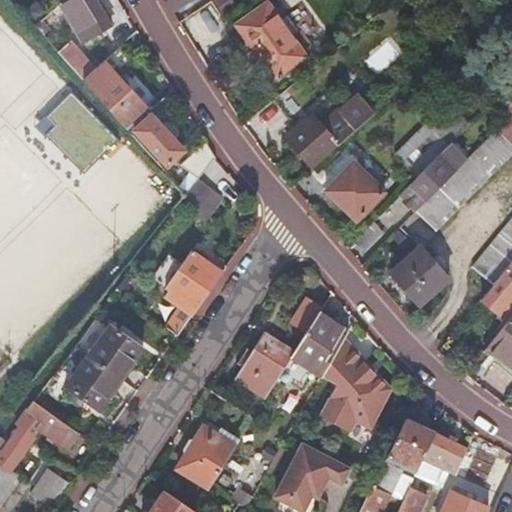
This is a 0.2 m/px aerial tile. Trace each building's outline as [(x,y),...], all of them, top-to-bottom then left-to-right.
[(64,0),(60,4),(90,51),(118,33),(97,0),(64,0)] [(167,0),(173,11),(189,0),(167,0)] [(272,82),(307,58),(267,0),(231,24),(272,82)] [(393,0),(389,4),(405,25),(427,6),(420,0),(393,0)] [(365,24),(323,59),(332,70),(374,35),(365,24)] [(72,45),(61,55),(84,80),(95,69),(72,45)] [(137,61),(122,45),(95,69),(84,80),(124,124),(145,105),(119,78),(137,61)] [(294,83),(253,117),(263,129),(305,94),(294,83)] [(336,132),(344,141),(371,116),(364,107),(336,132)] [(425,201),(415,212),(435,231),(511,152),(511,112),(454,172),(425,201)] [(161,126),(151,115),(135,130),(167,165),(183,150),(172,138),(176,135),(177,128),(172,121),(164,122),(161,126)] [(310,166),(336,143),(312,117),(286,139),(310,166)] [(406,176),(412,181),(437,155),(447,145),(425,122),(394,154),(411,171),(406,176)] [(479,140),(466,125),(456,136),(469,150),(479,140)] [(214,157),(205,141),(181,164),(189,173),(179,186),(187,194),(206,168),(214,157)] [(412,181),(408,184),(425,201),(454,172),(437,155),(412,181)] [(383,191),(353,160),(324,189),(354,220),(383,191)] [(216,176),(206,168),(187,194),(180,204),(192,212),(216,176)] [(511,215),(470,267),(492,285),(511,260),(511,215)] [(417,305),(447,278),(418,246),(389,272),(417,305)] [(163,326),(176,335),(222,273),(190,250),(162,292),(180,304),(163,326)] [(488,290),(504,303),(511,293),(511,260),(492,285),(488,290)] [(488,290),(479,301),(498,316),(507,306),(504,303),(488,290)] [(317,313),(319,309),(302,297),(288,320),(305,331),(317,313)] [(292,350),(278,373),(301,386),(311,372),(320,377),(321,375),(344,336),(346,333),(340,331),(342,326),(317,313),(305,331),(292,350)] [(511,315),(482,352),(511,375),(511,315)] [(474,332),(463,324),(446,344),(456,353),(474,332)] [(92,355),(122,379),(145,348),(115,325),(92,355)] [(231,378),(263,397),(278,373),(292,350),(261,331),(231,378)] [(366,361),(344,336),(321,375),(337,383),(319,416),(349,432),(355,421),(370,428),(390,389),(375,372),(373,373),(364,363),(366,361)] [(98,409),(122,379),(92,355),(69,386),(98,409)] [(3,445),(0,448),(0,462),(10,470),(40,428),(68,448),(79,432),(35,401),(31,407),(34,409),(6,447),(3,445)] [(433,431),(404,416),(357,511),(379,511),(401,468),(393,464),(396,457),(416,467),(420,458),(432,433),(433,431)] [(210,483),(233,446),(204,428),(176,469),(206,488),(210,483)] [(465,449),(432,433),(420,458),(429,462),(433,454),(449,461),(457,465),(465,449)] [(322,457),(300,446),(275,495),(288,501),(286,504),(303,511),(311,496),(316,485),(322,474),(328,477),(341,484),(349,468),(322,455),(322,457)] [(420,458),(416,467),(414,472),(436,483),(442,469),(429,462),(420,458)] [(453,474),(457,465),(449,461),(444,470),(453,474)] [(0,462),(0,497),(16,475),(15,473),(10,470),(0,462)] [(33,487),(52,500),(66,482),(46,468),(33,487)] [(328,477),(322,474),(316,485),(311,496),(317,498),(322,488),(328,477)] [(423,494),(407,486),(403,496),(419,503),(423,494)] [(49,505),(52,500),(33,487),(30,492),(49,505)] [(236,487),(229,497),(242,507),(248,497),(236,487)] [(483,511),(488,503),(472,495),(471,499),(448,488),(437,511),(483,511)] [(191,511),(192,511),(163,490),(147,511),(191,511)] [(403,496),(394,511),(417,511),(421,504),(419,503),(403,496)]
